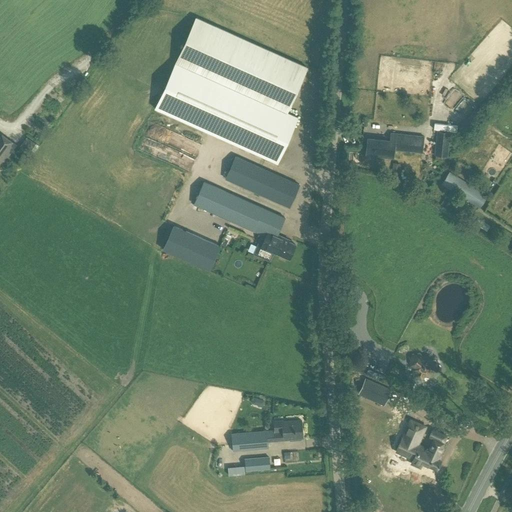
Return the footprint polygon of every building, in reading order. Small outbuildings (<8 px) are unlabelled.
[(198,17),(177,63),(191,69),(286,113),(287,112),(307,68),(221,28),(198,17)] [(174,62),(154,107),(275,161),(295,115),(287,112),(286,113),(191,69),(177,63),(174,62)] [(435,147),(434,155),(436,155),(435,160),(446,161),(447,157),(448,157),(450,133),(436,131),(435,143),(435,147)] [(0,133),(0,167),(16,145),(0,133)] [(368,139),(366,155),(392,158),(393,149),(421,152),(423,137),(391,133),(390,141),(368,139)] [(236,156),(225,179),(289,208),(300,185),(236,156)] [(450,172),(442,185),(479,208),(487,195),(450,172)] [(204,182),(194,204),(263,234),(260,240),(263,241),(260,248),(257,246),(254,253),(269,260),(273,252),(289,259),(295,245),(288,242),(289,240),(277,234),(284,218),(204,182)] [(174,226),(163,250),(209,270),(220,246),(174,226)] [(410,358),(409,364),(412,367),(411,369),(415,372),(415,375),(418,377),(420,378),(423,379),(424,376),(429,377),(429,375),(433,375),(439,371),(439,368),(435,362),(431,362),(430,360),(429,358),(428,358),(426,357),(424,357),(423,358),(419,355),(412,356),(410,358)] [(365,378),(358,393),(383,405),(390,390),(365,378)] [(273,430),(230,434),(231,451),(267,448),(267,441),(302,438),(300,418),(282,420),(282,419),(272,420),(273,430)] [(410,420),(396,452),(413,459),(411,463),(420,467),(422,463),(437,470),(441,461),(437,459),(440,453),(442,451),(444,448),(443,445),(444,443),(447,436),(433,430),(429,437),(434,439),(429,450),(418,445),(426,427),(410,420)] [(269,456),(244,459),(245,471),(270,468),(269,456)]
